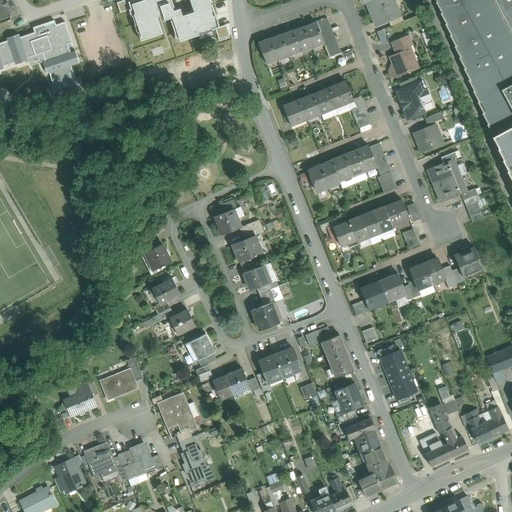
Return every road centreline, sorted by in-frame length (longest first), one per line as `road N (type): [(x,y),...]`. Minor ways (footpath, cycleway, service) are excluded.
road 1 (residential): [(340,0),(427,210),(443,228)]
road 2 (residential): [(341,310),(414,494)]
road 3 (residential): [(253,341),(227,343),(171,229),(173,217),(197,206)]
road 4 (residential): [(283,165),(341,310)]
road 5 (residential): [(0,487),(69,436),(115,419),(135,423)]
road 6 (residential): [(197,206),(253,341)]
road 7 (residential): [(241,29),(245,68),(283,165)]
